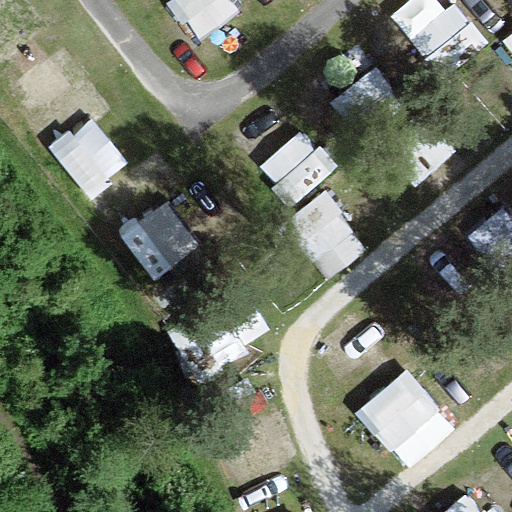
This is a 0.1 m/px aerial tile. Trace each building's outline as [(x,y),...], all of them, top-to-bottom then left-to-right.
[(0,0),(0,57),(52,11),(42,0),(0,0)] [(214,0),(160,0),(153,5),(179,42),(223,11),(214,0)] [(408,78),(447,44),(408,0),(393,0),(362,27),(408,78)] [(440,0),(466,33),(507,3),(504,0),(440,0)] [(84,50),(19,92),(46,134),(111,93),(84,50)] [(358,53),(332,70),(361,115),(387,98),(358,53)] [(334,69),(300,82),(322,139),(356,126),(334,69)] [(302,121),(264,150),(293,186),(330,156),(302,121)] [(150,122),(81,186),(118,225),(187,161),(150,122)] [(178,199),(144,222),(164,251),(247,195),(233,174),(183,208),(178,199)] [(209,353),(241,321),(204,284),(172,316),(209,353)] [(373,381),(411,433),(476,386),(439,334),(373,381)] [(280,396),(214,425),(238,480),(304,450),(280,396)] [(511,496),(484,455),(441,485),(459,511),(498,511),(511,503),(511,496)] [(453,511),(436,490),(408,511),(453,511)]
